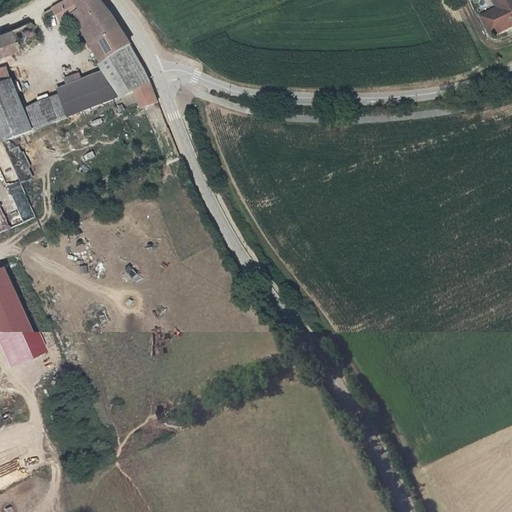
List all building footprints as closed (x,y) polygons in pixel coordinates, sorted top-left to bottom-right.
[(102,0),(70,0),(54,9),(58,17),(71,13),(98,63),(137,48),(102,0)] [(488,21),(490,26),(511,14),(503,0),(497,0),(504,12),(488,21)] [(511,0),(503,0),(511,14),(490,26),(497,39),(511,30),(511,0)] [(8,32),(0,34),(0,59),(17,53),(8,32)] [(144,62),(137,48),(98,63),(104,74),(144,62)] [(162,104),(144,62),(104,74),(122,102),(126,109),(139,105),(143,111),(162,104)] [(0,71),(0,140),(3,147),(9,145),(70,120),(61,96),(27,109),(10,68),(0,71)] [(59,90),(61,96),(70,120),(122,102),(104,74),(59,90)] [(0,158),(12,154),(9,145),(3,147),(0,148),(0,158)] [(22,177),(12,154),(0,158),(0,160),(9,182),(22,177)] [(0,232),(24,223),(0,169),(0,211),(5,223),(0,225),(0,232)] [(27,245),(39,239),(32,227),(20,233),(27,245)] [(6,273),(0,275),(0,341),(13,369),(43,354),(6,273)] [(0,449),(19,442),(12,424),(0,428),(0,449)]
